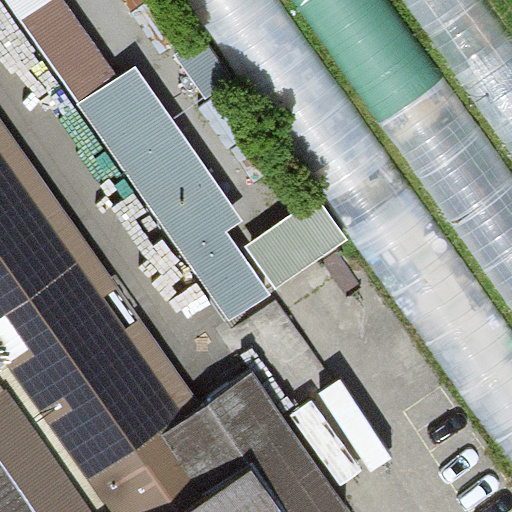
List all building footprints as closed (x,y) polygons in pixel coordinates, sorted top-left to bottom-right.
[(6,0),(75,98),(118,68),(70,0),(6,0)] [(127,0),(160,46),(179,32),(156,0),(127,0)] [(511,52),(475,0),(186,0),(205,25),(235,67),(319,185),(350,228),(511,461),(511,52)] [(205,25),(176,46),(206,88),(235,67),(205,25)] [(138,54),(118,68),(75,98),(231,316),(274,286),(227,221),(246,207),(138,54)] [(245,129),(249,127),(221,86),(199,101),(214,123),(227,142),(232,139),(245,129)] [(0,511),(332,511),(356,496),(257,357),(203,395),(0,108),(0,511)] [(246,160),(255,172),(268,162),(245,129),(232,139),(246,160)] [(319,185),(246,237),(278,280),(350,228),(319,185)] [(330,371),(283,305),(246,331),(293,397),(330,371)]
